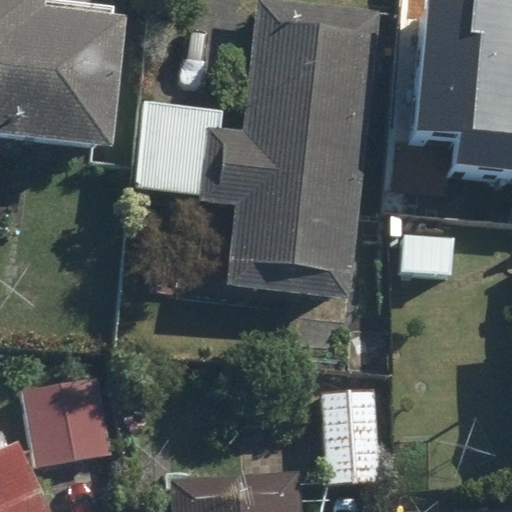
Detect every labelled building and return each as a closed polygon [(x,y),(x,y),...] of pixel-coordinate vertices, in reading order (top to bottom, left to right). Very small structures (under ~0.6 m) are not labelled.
[(54,0),(0,0),(0,140),(127,151),(137,24),(53,18),(54,0)] [(511,4),(445,0),(409,0),(399,140),(435,142),(433,176),(511,181),(511,165),(511,4)] [(358,302),(379,13),(252,4),(243,127),(223,125),(224,112),(161,107),(154,202),(237,208),(231,293),(358,302)] [(470,240),(396,238),(395,285),(469,287),(470,240)] [(94,367),(25,383),(47,474),(115,458),(94,367)] [(391,393),(327,391),(323,498),(388,500),(391,393)] [(48,511),(17,449),(0,456),(0,511),(48,511)] [(310,511),(309,473),(175,479),(177,511),(310,511)]
